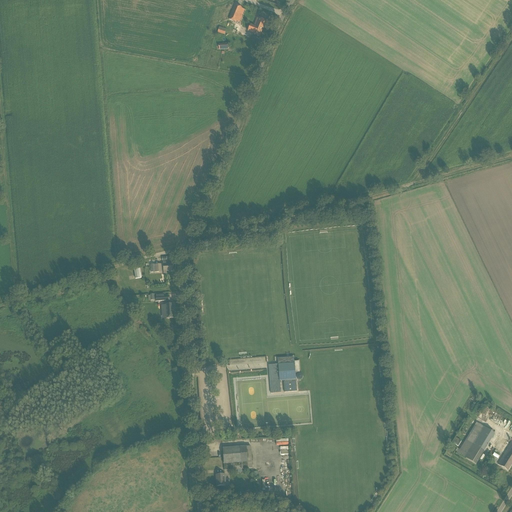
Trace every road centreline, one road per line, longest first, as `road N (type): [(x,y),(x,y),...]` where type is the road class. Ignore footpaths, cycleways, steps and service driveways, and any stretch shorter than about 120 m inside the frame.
road 1 (unclassified): [(200,511),(185,256),(287,0)]
road 2 (track): [(188,246),(511,156)]
road 3 (track): [(0,99),(17,293)]
road 4 (track): [(188,246),(17,293)]
road 5 (track): [(511,41),(414,183)]
